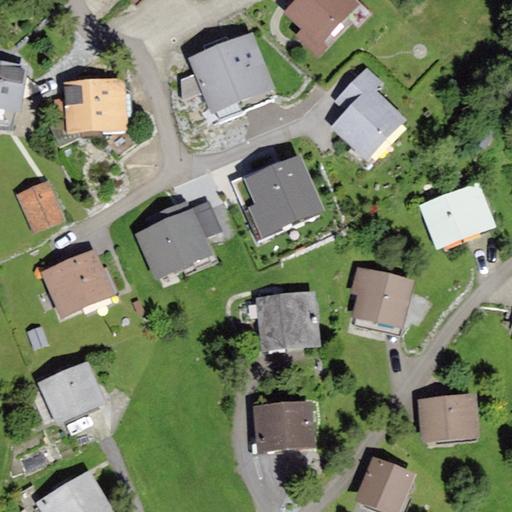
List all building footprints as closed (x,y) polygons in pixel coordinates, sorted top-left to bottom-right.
[(120,0),(130,11),(142,0),(120,0)] [(341,0),(305,0),(288,18),(322,51),(357,14),(341,0)] [(249,45),(194,70),(216,119),(271,95),(249,45)] [(19,69),(0,66),(0,112),(12,114),(19,69)] [(405,130),(355,81),(321,116),(371,164),(405,130)] [(122,89),(63,91),(65,137),(124,136),(122,89)] [(245,187),(256,210),(245,216),(259,246),(322,216),(297,163),(245,187)] [(45,189),(16,200),(30,235),(59,223),(45,189)] [(471,189),(421,210),(439,252),(489,231),(471,189)] [(209,205),(134,233),(153,283),(210,262),(202,239),(219,232),(209,205)] [(96,258),(43,280),(60,323),(113,301),(96,258)] [(405,289),(356,278),(346,322),(394,333),(405,289)] [(309,301),(252,305),(255,355),(312,351),(309,301)] [(81,371),(35,394),(54,431),(100,409),(81,371)] [(467,401),(415,407),(420,446),(472,440),(467,401)] [(304,410),(255,417),(260,458),(310,451),(304,410)] [(394,511),(409,482),(373,466),(356,504),(373,511),(394,511)] [(101,511),(84,480),(47,501),(52,511),(101,511)]
